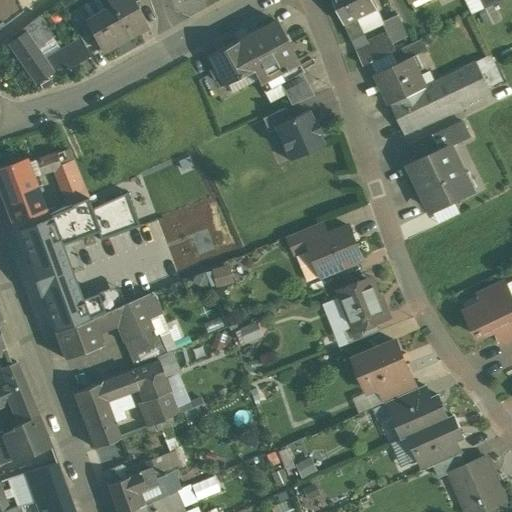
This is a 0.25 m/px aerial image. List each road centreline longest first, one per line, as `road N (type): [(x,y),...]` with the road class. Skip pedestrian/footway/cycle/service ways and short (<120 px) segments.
road 1 (residential): [(511,434),(420,311),(309,0)]
road 2 (residential): [(97,511),(0,252)]
road 3 (residential): [(181,49),(72,101),(0,115)]
